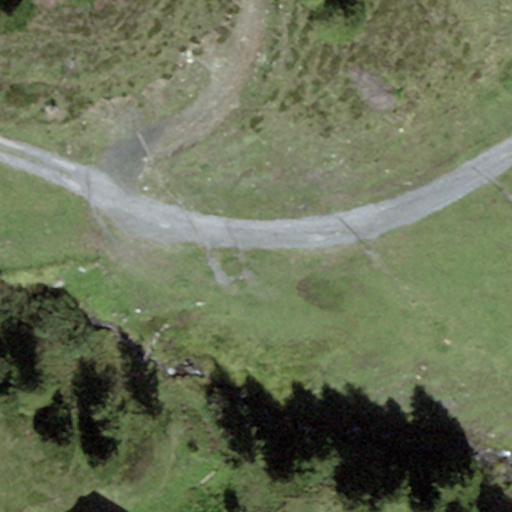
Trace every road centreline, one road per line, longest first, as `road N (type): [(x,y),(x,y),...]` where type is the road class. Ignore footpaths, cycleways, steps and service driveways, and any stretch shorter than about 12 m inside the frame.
road 1 (track): [(96,185),(205,225),(328,229),(425,201),(511,156)]
road 2 (track): [(254,0),(237,59),(207,103),(96,185)]
